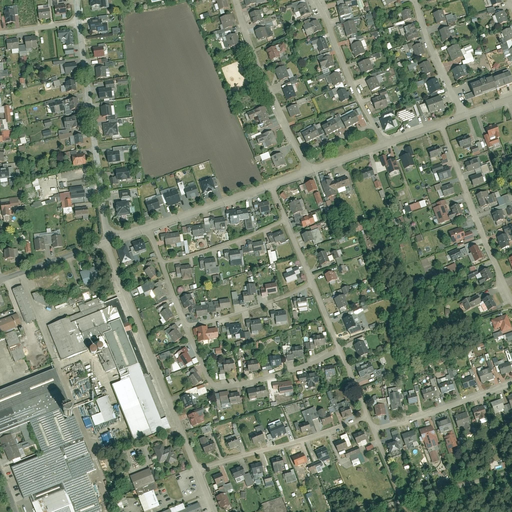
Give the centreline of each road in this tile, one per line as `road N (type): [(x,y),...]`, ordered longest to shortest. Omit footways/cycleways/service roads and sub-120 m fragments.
road 1 (residential): [(106,241),(194,469)]
road 2 (residential): [(78,22),(106,241)]
road 3 (residential): [(185,326),(217,386),(339,350)]
road 4 (residential): [(441,125),(511,301)]
road 5 (residential): [(234,0),(307,172)]
road 6 (residential): [(194,469),(366,416)]
road 7 (residential): [(315,0),(384,145)]
road 8 (residential): [(372,429),(511,380)]
road 9 (residential): [(185,326),(312,283)]
road 10 (residential): [(146,227),(271,184)]
road 11 (residential): [(161,262),(284,221)]
road 12 (residential): [(462,117),(413,0)]
